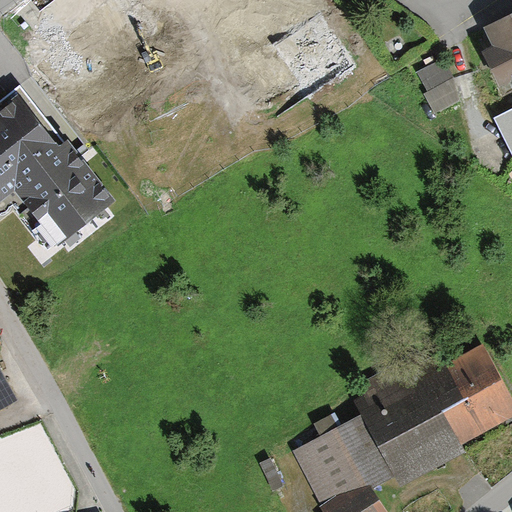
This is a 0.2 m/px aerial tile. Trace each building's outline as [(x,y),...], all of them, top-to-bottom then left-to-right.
[(113,0),(81,28),(113,64),(158,24),(136,0),(113,0)] [(328,0),(212,0),(202,6),(252,85),(287,62),(309,97),(367,60),(328,0)] [(511,18),(486,31),(511,82),(511,18)] [(83,90),(113,64),(81,28),(33,71),(52,93),(71,76),(83,90)] [(447,58),(417,72),(437,114),(466,101),(447,58)] [(0,205),(14,194),(60,250),(116,205),(23,92),(0,110),(0,205)] [(511,113),(495,122),(511,154),(511,113)] [(511,376),(483,326),(362,396),(412,483),(511,424),(511,376)] [(0,407),(18,397),(0,364),(0,407)] [(319,430),(293,444),(330,511),(394,511),(375,478),(395,467),(362,406),(343,417),(335,404),(312,416),(319,430)]
